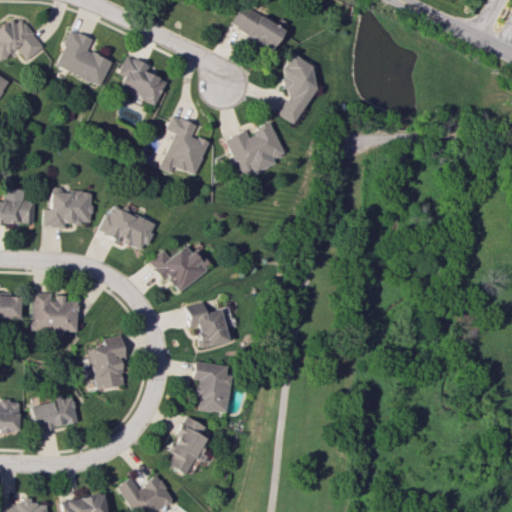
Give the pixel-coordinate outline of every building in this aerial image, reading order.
[(279,29),(239,3),(225,24),(265,51),(279,29)] [(0,25),(0,59),(13,47),(24,59),(40,44),(13,14),(0,25)] [(51,65),(96,85),(108,60),(83,49),(88,38),(67,29),(51,65)] [(151,104),(162,81),(139,69),(141,64),(123,54),(115,71),(121,74),(115,87),(151,104)] [(288,123),(311,87),(306,83),(310,76),(303,71),(307,65),(289,54),(271,84),(285,93),(272,113),(288,123)] [(155,167),(170,174),(173,167),(190,175),(204,141),(188,135),(192,124),(168,114),(162,129),(170,132),(155,167)] [(220,139),(238,177),(270,162),(267,158),(279,152),(265,122),(242,133),(240,129),(220,139)] [(0,223),(29,224),(29,199),(20,199),(20,188),(0,187),(0,223)] [(46,191),(46,208),(39,208),(39,226),(61,226),(61,222),(86,222),(87,191),(46,191)] [(151,224),(106,204),(94,230),(117,241),(139,250),(151,224)] [(165,256),(160,249),(144,260),(158,279),(163,276),(173,290),(207,265),(194,247),(187,252),(181,244),(165,256)] [(72,331),(72,301),(60,301),(60,296),(47,296),(47,291),(28,291),(28,330),(72,331)] [(0,317),(15,318),(16,293),(0,293),(0,317)] [(223,340),(220,327),(223,326),(219,307),(200,312),(198,301),(180,305),(185,327),(191,326),(196,347),(223,340)] [(91,388),(120,384),(116,359),(121,358),(117,334),(99,337),(100,345),(85,347),(91,388)] [(221,413),(227,374),(221,374),(222,365),(191,360),(188,379),(193,379),(190,401),(194,401),(193,409),(221,413)] [(73,422),(67,394),(46,398),(47,401),(26,405),(31,430),(73,422)] [(14,400),(0,399),(0,428),(13,429),(14,400)] [(112,486),(130,511),(151,511),(169,499),(152,474),(134,487),(126,476),(112,486)] [(56,499),(57,511),(101,511),(100,494),(56,499)] [(0,501),(0,511),(42,511),(43,502),(27,502),(27,497),(19,497),(19,502),(0,501)]
